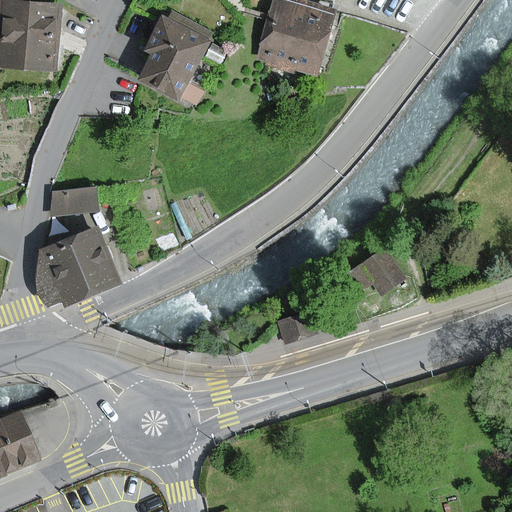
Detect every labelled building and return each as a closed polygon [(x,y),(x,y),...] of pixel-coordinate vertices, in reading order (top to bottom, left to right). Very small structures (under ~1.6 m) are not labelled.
[(335,10),(300,0),(277,0),(261,59),(317,74),(335,10)] [(3,36),(2,65),(58,68),(61,6),(4,4),(3,36)] [(174,102),(178,96),(183,83),(204,42),(158,20),(143,52),(149,55),(136,83),(174,102)] [(56,211),(94,208),(92,186),(55,189),(56,211)] [(40,249),(57,300),(118,280),(101,229),(40,249)] [(402,278),(382,251),(361,266),(381,293),(402,278)] [(369,285),(357,267),(336,281),(347,299),(369,285)] [(314,310),(281,320),(288,341),(320,332),(314,310)] [(0,474),(36,460),(16,412),(0,418),(0,474)]
